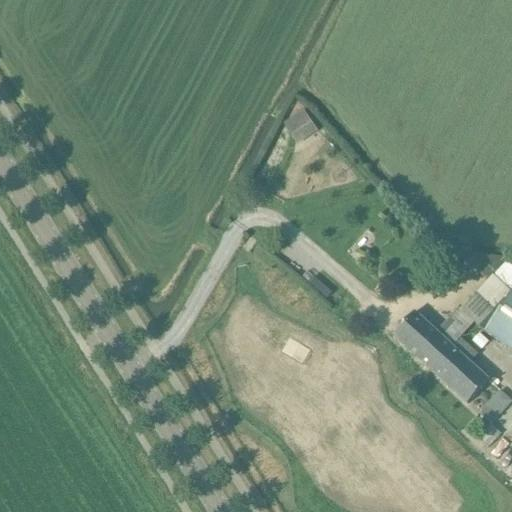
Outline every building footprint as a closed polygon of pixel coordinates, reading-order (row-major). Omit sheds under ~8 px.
[(318,134),(304,112),(285,124),(299,146),(318,134)] [(478,274),(487,282),(506,263),(508,260),(494,257),(478,274)] [(502,308),(484,333),(511,352),(511,293),(504,306),(502,308)] [(461,311),(460,311),(473,323),(474,324),(482,331),(485,328),(496,315),(476,297),(462,312),(461,311)] [(406,322),(392,337),(431,372),(453,348),(438,334),(414,313),(406,322)] [(453,348),(431,372),(467,405),(480,391),(488,382),(469,365),(477,356),(460,340),(453,348)] [(490,425),(511,403),(499,392),(477,415),(488,426),(489,426),(490,425)] [(488,426),(478,438),(489,448),(501,435),(490,425),(489,426),(488,426)]
